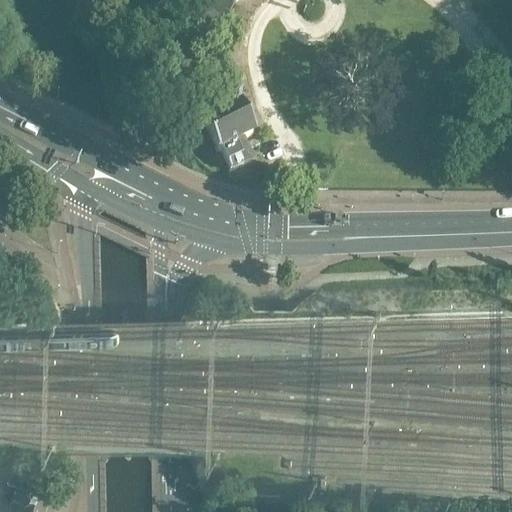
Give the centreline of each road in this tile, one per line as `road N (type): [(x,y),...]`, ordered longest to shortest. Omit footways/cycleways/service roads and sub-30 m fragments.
road 1 (primary): [(511,221),(273,229),(176,202)]
road 2 (primary): [(177,234),(246,249),(511,235)]
road 3 (secondary): [(170,511),(169,283),(177,234)]
road 4 (secondary): [(88,292),(92,511)]
road 5 (primary): [(104,166),(0,105)]
